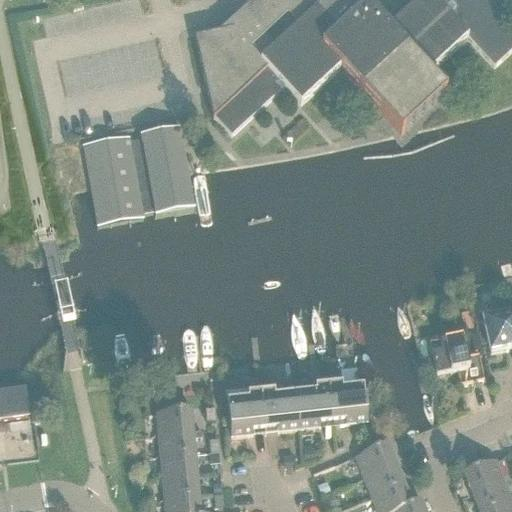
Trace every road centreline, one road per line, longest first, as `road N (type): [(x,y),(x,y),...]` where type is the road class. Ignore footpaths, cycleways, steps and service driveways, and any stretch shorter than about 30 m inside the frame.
road 1 (residential): [(445,511),(426,459),(507,428),(511,415)]
road 2 (residential): [(391,442),(272,490),(279,511)]
